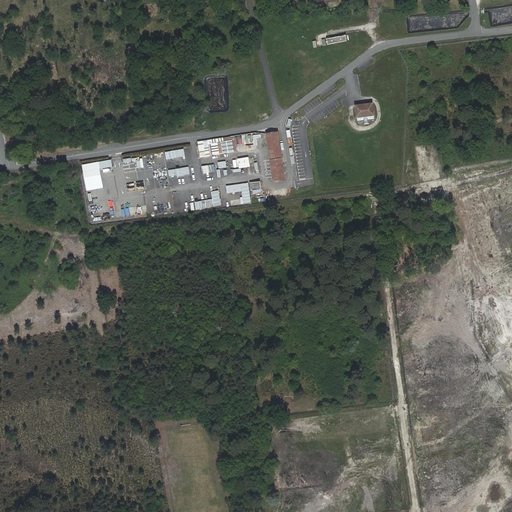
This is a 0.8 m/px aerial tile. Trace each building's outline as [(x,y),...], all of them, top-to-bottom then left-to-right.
[(346,35),(327,38),(328,43),(347,40),(346,35)] [(357,105),(359,120),(374,118),(373,103),(357,105)] [(247,139),(248,147),(258,145),(257,135),(254,135),(255,138),(247,139)] [(270,135),(276,179),(283,178),(277,135),(270,135)] [(240,143),(239,136),(198,141),(200,156),(237,152),(236,144),(240,143)] [(416,147),(418,162),(426,160),(424,145),(416,147)] [(249,174),(260,173),(258,161),(257,155),(238,158),(239,168),(248,167),(249,174)] [(83,163),(84,171),(114,167),(113,159),(83,163)] [(203,165),(204,172),(215,171),(215,164),(203,165)] [(170,178),(191,173),(189,166),(168,170),(170,178)] [(511,177),(463,191),(502,338),(511,335),(511,177)] [(252,193),(263,192),(262,180),(251,182),(252,193)] [(227,193),(242,191),(244,203),(252,202),(250,182),(226,185),(227,193)] [(197,209),(222,205),(219,190),(211,191),(213,199),(196,201),(197,209)] [(185,211),(195,210),(194,202),(184,203),(185,211)] [(425,342),(447,317),(438,309),(417,335),(425,342)] [(511,406),(510,402),(501,407),(504,412),(511,408),(511,406)] [(291,442),(389,432),(387,409),(289,418),(291,442)] [(311,511),(359,511),(368,489),(370,488),(377,491),(382,478),(368,474),(367,476),(351,471),(341,497),(335,495),(330,509),(311,511)] [(468,511),(477,511),(507,487),(497,476),(463,506),(468,511)]
